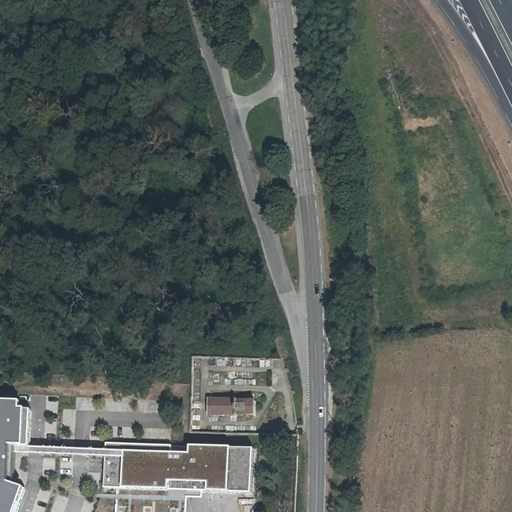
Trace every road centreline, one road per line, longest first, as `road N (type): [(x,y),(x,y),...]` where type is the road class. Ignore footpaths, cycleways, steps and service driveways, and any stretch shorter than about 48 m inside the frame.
road 1 (secondary): [(292,76),(316,378)]
road 2 (unclassified): [(234,112),(316,378)]
road 3 (secondary): [(316,378),(314,511)]
road 4 (motorway): [(442,0),(511,99)]
